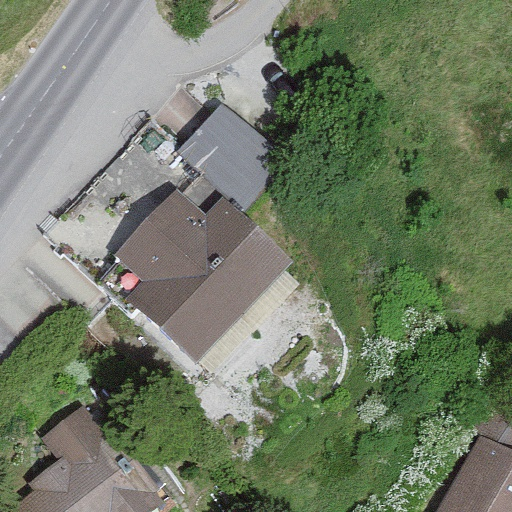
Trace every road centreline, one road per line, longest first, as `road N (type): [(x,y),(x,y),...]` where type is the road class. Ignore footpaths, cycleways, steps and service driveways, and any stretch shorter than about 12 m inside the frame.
road 1 (unknown): [(0,238),(188,395)]
road 2 (residential): [(84,38),(202,54),(226,44),(272,0)]
road 3 (secondary): [(0,159),(84,38)]
